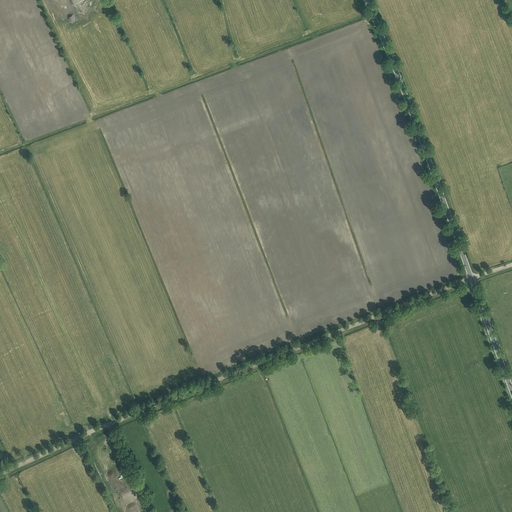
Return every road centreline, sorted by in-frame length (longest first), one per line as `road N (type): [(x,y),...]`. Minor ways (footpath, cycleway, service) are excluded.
road 1 (track): [(0,473),(511,264)]
road 2 (unclassified): [(511,396),(367,0)]
